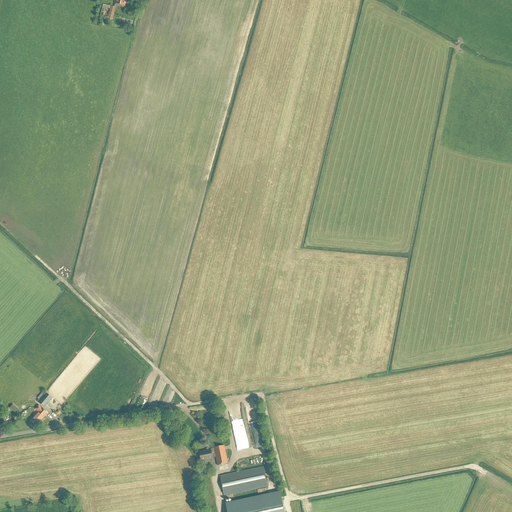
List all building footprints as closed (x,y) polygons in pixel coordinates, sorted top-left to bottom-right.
[(47,393),(46,394),(43,391),(38,398),(39,399),(37,400),(39,402),(45,407),(53,398),(47,393)] [(9,408),(16,413),(19,410),(13,404),(9,408)] [(36,409),(38,411),(34,416),(35,416),(31,420),(36,426),(48,413),(42,407),(42,408),(39,406),(36,409)] [(214,448),(215,455),(218,465),(228,463),(224,445),(214,448)] [(215,455),(214,448),(206,450),(199,452),(201,460),(213,458),(212,456),(215,455)] [(264,467),(220,476),(224,496),(268,486),(264,467)] [(227,511),(284,511),(280,492),(226,503),(227,511)]
